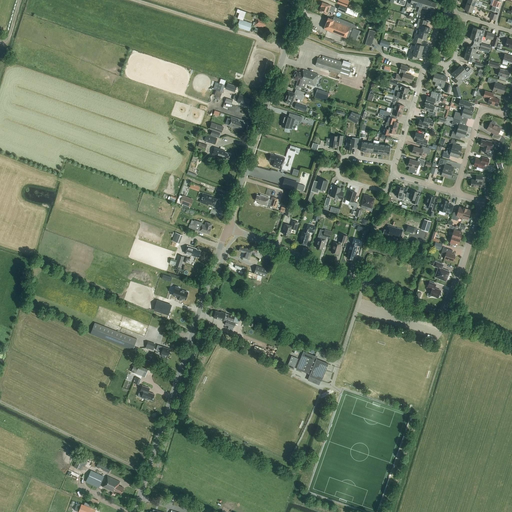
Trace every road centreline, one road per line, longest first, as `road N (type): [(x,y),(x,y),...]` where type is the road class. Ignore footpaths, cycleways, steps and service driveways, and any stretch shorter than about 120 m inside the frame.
road 1 (tertiary): [(135,511),(227,228)]
road 2 (tertiary): [(227,228),(305,0)]
road 3 (unclassified): [(443,315),(227,228)]
road 4 (residential): [(443,315),(482,201),(455,192)]
road 5 (unclassified): [(396,174),(386,191),(338,176),(345,157),(394,164)]
road 6 (residential): [(455,192),(479,114),(503,113),(511,89)]
